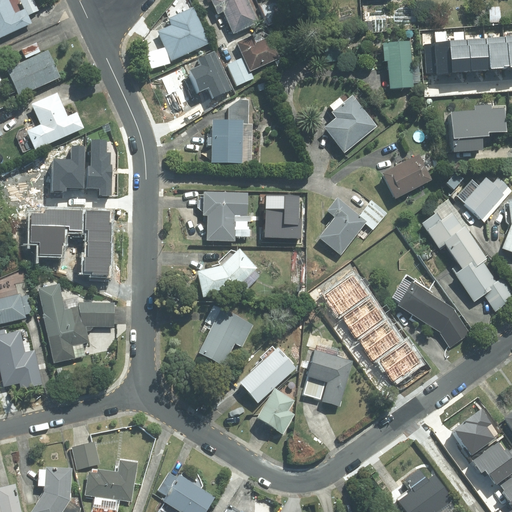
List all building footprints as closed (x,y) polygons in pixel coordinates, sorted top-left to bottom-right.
[(6,0),(0,0),(0,39),(21,29),(30,24),(27,18),(38,12),(34,4),(31,0),(20,0),(19,1),(23,10),(14,14),(6,0)] [(210,0),(208,1),(215,16),(220,14),(230,35),(257,23),(247,1),(246,0),(210,0)] [(272,0),(271,0),(258,7),(268,26),(282,19),(272,0)] [(172,25),(158,31),(171,61),(211,43),(194,6),(168,18),(172,25)] [(500,24),(500,8),(482,7),(482,23),(500,24)] [(464,50),(446,64),(462,86),(482,72),(486,78),(496,71),(492,65),(508,53),(492,31),(475,42),(470,35),(459,43),(464,50)] [(226,67),(232,81),(235,87),(252,79),(249,73),(264,66),(279,59),(268,36),(254,43),(250,35),(235,43),(243,59),(226,67)] [(379,44),(381,64),(384,64),(386,90),(411,88),(411,84),(418,84),(416,65),(409,66),(408,42),(379,44)] [(35,44),(20,51),(24,61),(40,54),(35,44)] [(201,65),(190,70),(200,91),(209,87),(213,98),(232,89),(215,51),(198,58),(201,65)] [(4,72),(17,99),(58,80),(46,53),(4,72)] [(31,108),(41,131),(26,137),(33,153),(82,131),(75,115),(67,119),(57,97),(31,108)] [(248,100),(238,100),(227,107),(226,123),(208,123),(207,165),(239,166),(240,124),(247,124),(248,100)] [(332,120),(321,130),(341,155),(375,127),(353,100),(343,109),(340,105),(328,115),(332,120)] [(488,112),(488,107),(470,108),(470,112),(446,113),(448,154),(480,153),(479,141),(484,141),(484,136),(503,135),(502,111),(488,112)] [(91,166),(88,166),(87,188),(100,188),(99,195),(112,196),(112,164),(110,164),(111,152),(107,152),(107,140),(92,140),(91,166)] [(53,158),(53,191),(66,191),(66,188),(84,188),(85,146),(71,146),(71,159),(53,158)] [(416,156),(381,173),(395,200),(429,182),(416,156)] [(497,179),(490,186),(483,180),(461,203),(480,221),(502,198),(500,196),(507,189),(497,179)] [(203,216),(207,216),(207,240),(235,241),(236,216),(248,216),(249,192),(204,191),(203,216)] [(266,195),(265,237),(302,239),(302,219),(299,219),(300,196),(266,195)] [(368,200),(356,216),(341,204),(334,199),(323,213),(330,218),(315,238),(339,257),(363,225),(372,232),(374,230),(386,214),(377,207),(368,200)] [(511,201),(504,203),(509,224),(499,252),(511,256),(511,201)] [(32,213),(31,242),(40,242),(39,255),(63,255),(63,243),(65,243),(65,227),(69,227),(69,230),(82,230),(83,210),(45,210),(45,213),(32,213)] [(88,257),(84,257),(84,271),(92,272),(92,275),(109,275),(109,264),(111,264),(112,222),(110,222),(110,211),(86,210),(86,230),(88,230),(88,257)] [(511,301),(511,294),(501,278),(495,283),(481,263),(485,260),(450,214),(438,222),(433,215),(418,225),(437,252),(443,248),(460,271),(454,276),(472,303),(481,297),(493,315),(511,301)] [(219,266),(194,275),(200,300),(237,286),(254,271),(237,250),(219,266)] [(326,294),(340,314),(367,295),(353,275),(326,294)] [(469,334),(453,311),(428,297),(431,293),(402,276),(389,299),(397,303),(394,308),(437,333),(448,349),(469,334)] [(77,300),(61,301),(56,283),(34,289),(43,320),(39,321),(51,365),(54,364),(76,358),(85,356),(82,345),(88,343),(86,334),(91,329),(112,329),(112,304),(78,304),(77,300)] [(20,291),(0,295),(0,325),(26,321),(20,291)] [(369,299),(343,316),(357,337),(383,319),(369,299)] [(242,328),(215,315),(196,356),(222,369),(233,345),(241,349),(249,331),(242,328)] [(359,340),(373,360),(400,342),(386,322),(359,340)] [(23,357),(20,344),(18,333),(0,336),(0,380),(38,372),(34,355),(23,357)] [(406,342),(380,359),(393,380),(420,362),(406,342)] [(274,347),(235,383),(255,405),(294,369),(274,347)] [(310,351),(303,380),(306,380),(303,396),(319,400),(318,405),(338,410),(350,361),(334,357),(336,353),(323,350),(322,354),(310,351)] [(292,414),(288,412),(294,402),(273,389),(255,420),(276,432),(277,429),(282,432),(292,414)] [(482,409),(453,430),(472,455),(495,439),(487,427),(492,424),(482,409)] [(511,409),(499,418),(511,436),(511,409)] [(92,441),(69,448),(76,471),(99,464),(92,441)] [(498,442),(472,461),(482,473),(485,470),(496,485),(511,474),(511,455),(507,449),(505,450),(498,442)] [(85,474),(82,497),(130,503),(133,481),(134,475),(135,465),(117,462),(115,473),(94,470),(94,475),(85,474)] [(61,511),(67,502),(69,469),(42,468),(42,472),(35,472),(34,487),(41,487),(41,493),(28,511),(61,511)] [(395,502),(393,503),(399,511),(453,511),(456,510),(431,476),(424,481),(417,470),(401,482),(407,490),(394,500),(395,502)] [(203,511),(212,498),(166,472),(156,491),(163,495),(159,503),(174,511),(203,511)] [(511,509),(509,511),(511,511),(511,476),(501,485),(504,490),(502,492),(511,505),(511,509)] [(0,511),(19,511),(17,501),(13,486),(0,488),(0,511)]
